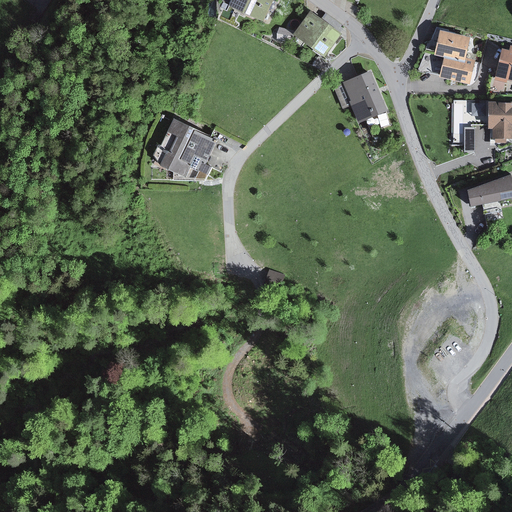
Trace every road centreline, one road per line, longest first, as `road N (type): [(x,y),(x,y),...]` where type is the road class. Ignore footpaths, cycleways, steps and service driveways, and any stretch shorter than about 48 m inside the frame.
road 1 (residential): [(468,416),(451,390),(488,342),(489,294),(427,174),(393,82)]
road 2 (residential): [(368,34),(234,170),(233,235),(253,273)]
